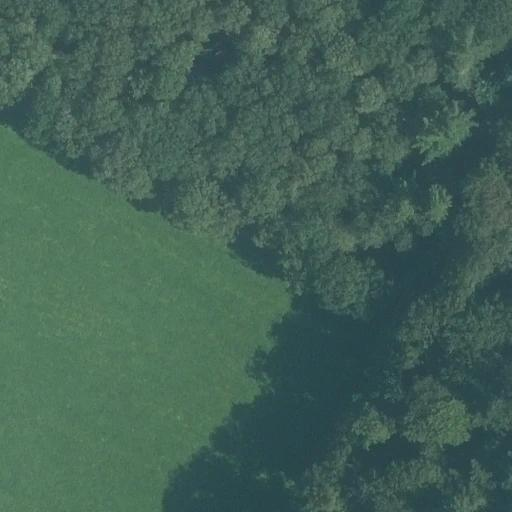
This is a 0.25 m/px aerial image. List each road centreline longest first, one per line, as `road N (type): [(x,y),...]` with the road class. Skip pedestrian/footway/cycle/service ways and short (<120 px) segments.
road 1 (track): [(0,82),(455,344)]
road 2 (tertiary): [(361,511),(511,241)]
